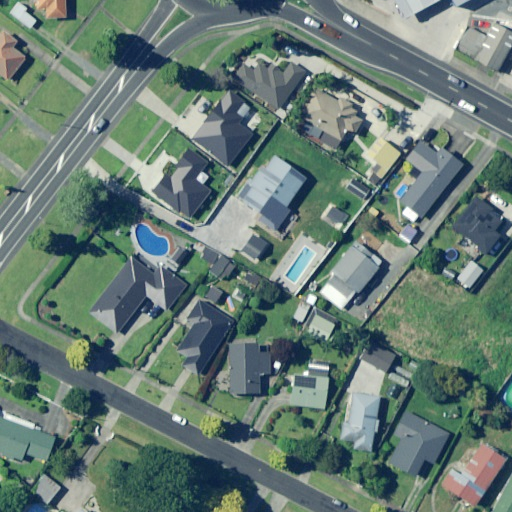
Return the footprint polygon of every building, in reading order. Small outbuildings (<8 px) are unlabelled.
[(34,0),(35,9),(44,9),(44,19),(65,19),(69,19),(68,0),(34,0)] [(384,0),(398,23),(438,0),(439,0),(446,12),(466,0),(384,0)] [(27,8),(19,2),(9,14),(29,30),(36,21),(24,11),(27,8)] [(454,17),(438,46),(481,69),(502,31),(481,20),(476,29),(454,17)] [(16,42),(0,30),(0,82),(4,85),(24,57),(11,49),(16,42)] [(511,40),(511,39),(499,61),(511,67),(511,40)] [(242,64),(233,79),(282,109),(305,71),(291,63),(285,73),(271,64),(268,68),(258,62),(253,71),(242,64)] [(355,111),(358,105),(332,92),(329,97),(311,88),(295,119),(320,133),(316,142),(334,151),(344,130),(352,134),(363,115),(355,111)] [(228,90),(192,138),(229,166),(254,133),(240,122),(243,118),(235,113),(243,102),(228,90)] [(402,154),(380,138),(367,155),(388,171),(402,154)] [(433,153),(418,141),(404,159),(413,166),(406,174),(414,180),(398,202),(419,219),(461,165),(437,146),(433,153)] [(164,176),(153,191),(190,218),(211,190),(197,179),(209,164),(189,149),(176,165),(179,167),(169,179),(164,176)] [(308,182),(274,156),(240,200),(274,226),(308,182)] [(370,190),(353,179),(347,188),(364,199),(370,190)] [(350,214),(330,200),(318,217),(337,231),(350,214)] [(499,223),(473,201),(451,227),(483,254),(497,237),(491,232),(499,223)] [(268,246),(253,235),(242,250),(256,261),(268,246)] [(381,262),(355,241),(330,272),(333,274),(319,293),(340,310),(354,292),(356,293),(381,262)] [(159,267),(136,250),(88,314),(116,335),(145,297),(165,312),(184,285),(159,267)] [(481,269),(468,261),(455,279),(468,288),(481,269)] [(433,273),(416,264),(405,283),(424,294),(430,284),(428,283),(433,273)] [(471,336),(475,328),(455,317),(453,320),(447,316),(448,313),(411,292),(403,306),(413,311),(409,318),(432,331),(425,344),(439,352),(436,357),(454,367),(462,353),(475,360),(485,344),(471,336)] [(183,369),(175,380),(186,387),(193,375),(197,377),(231,322),(197,301),(188,317),(194,321),(175,352),(184,358),(179,366),(183,369)] [(309,308),(300,303),(292,318),(301,323),(309,308)] [(333,325),(315,315),(305,333),(327,346),(332,337),(328,335),(333,325)] [(257,355),(257,343),(228,344),(228,394),(258,394),(258,376),(267,376),(267,354),(257,355)] [(393,356),(368,343),(356,365),(381,378),(393,356)] [(323,409),(328,364),(306,361),(305,376),(292,375),(289,405),(323,409)] [(372,433),(375,433),(378,421),(375,420),(379,398),(352,393),(346,423),(342,422),(339,440),(353,443),(352,449),(368,452),(372,433)] [(447,433),(404,411),(392,435),(400,439),(387,464),(414,477),(423,460),(431,464),(447,433)] [(43,463),(54,440),(41,433),(43,429),(12,413),(7,421),(0,415),(0,455),(18,464),(23,453),(43,463)] [(503,460),(479,444),(465,465),(457,460),(440,486),(473,507),(503,460)] [(511,511),(511,472),(492,511),(511,511)] [(58,490),(41,476),(29,492),(46,505),(58,490)]
